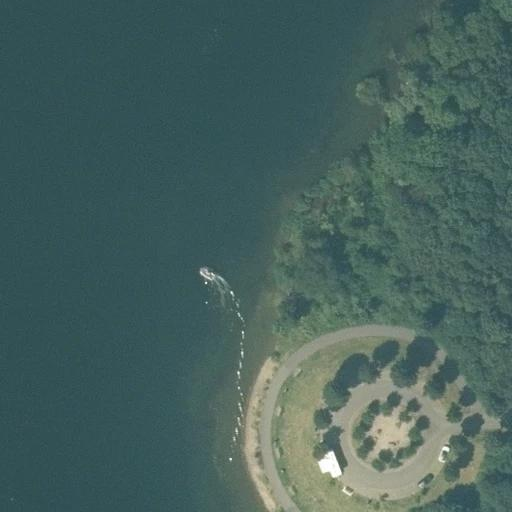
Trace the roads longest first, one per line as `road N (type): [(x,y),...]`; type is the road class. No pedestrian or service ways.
road 1 (unclassified): [(339,437),(356,471),(380,480),(421,461),(429,430)]
road 2 (unclassified): [(429,430),(411,399),(382,390),(347,409),(339,437)]
